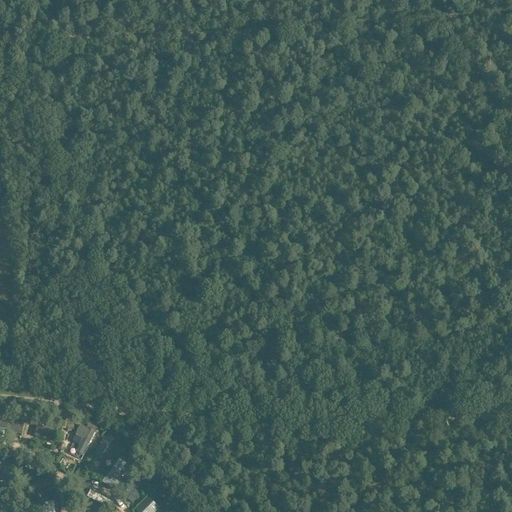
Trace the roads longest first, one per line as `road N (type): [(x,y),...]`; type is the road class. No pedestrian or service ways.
road 1 (track): [(43,37),(511,12)]
road 2 (track): [(112,404),(339,419),(511,410)]
road 3 (track): [(112,404),(43,37)]
road 4 (track): [(511,141),(423,0)]
road 5 (track): [(206,511),(112,404)]
